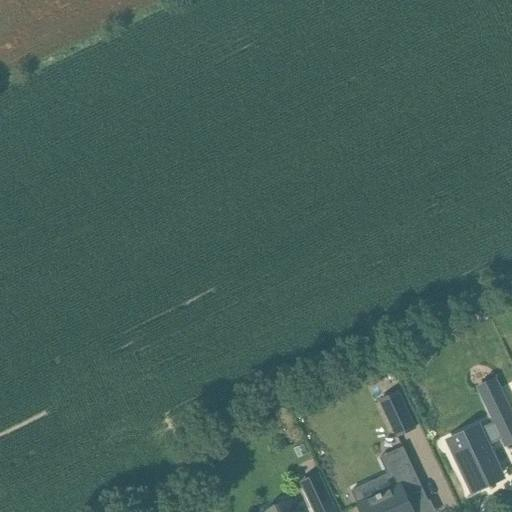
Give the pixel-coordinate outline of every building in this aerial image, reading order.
[(447,383),(504,361),(493,332),(436,353),(447,383)] [(398,387),(381,394),(398,433),(415,425),(398,387)] [(461,433),(455,435),(461,449),(456,451),(476,492),(494,483),(492,478),(502,473),(489,445),(502,438),(505,446),(509,444),(509,443),(511,441),(511,413),(502,393),(483,401),(484,403),(485,403),(494,422),(481,428),(479,425),(461,434),(461,433)] [(378,496),(358,505),(361,511),(414,511),(413,510),(430,503),(429,501),(408,456),(390,464),(400,486),(382,494),(381,493),(377,495),(378,496)] [(318,475),(302,482),(316,511),(323,511),(333,507),(318,475)]
